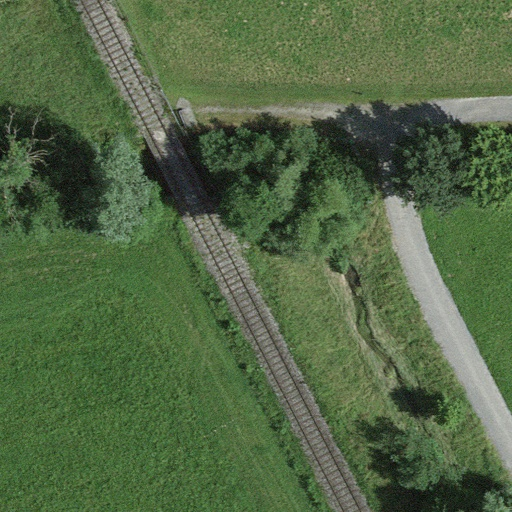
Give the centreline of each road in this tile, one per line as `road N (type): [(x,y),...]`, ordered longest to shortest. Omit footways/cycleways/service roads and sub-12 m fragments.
road 1 (track): [(393,114),(398,193),(417,254),(511,445)]
road 2 (track): [(193,115),(393,114)]
